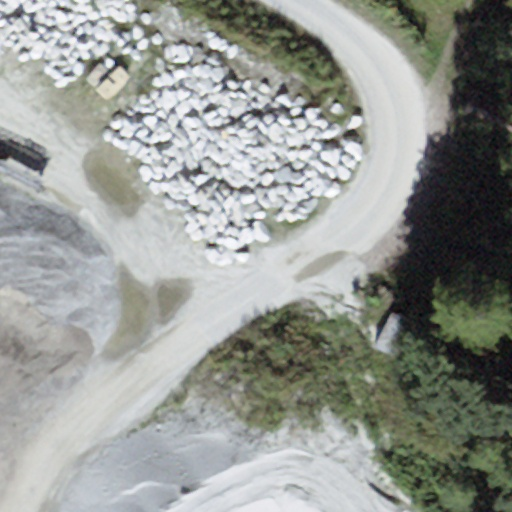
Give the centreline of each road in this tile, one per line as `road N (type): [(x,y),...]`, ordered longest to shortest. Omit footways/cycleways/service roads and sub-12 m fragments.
road 1 (track): [(399,0),(404,56),(394,181),(354,239),(48,359)]
road 2 (track): [(75,511),(90,468),(182,362),(354,239)]
